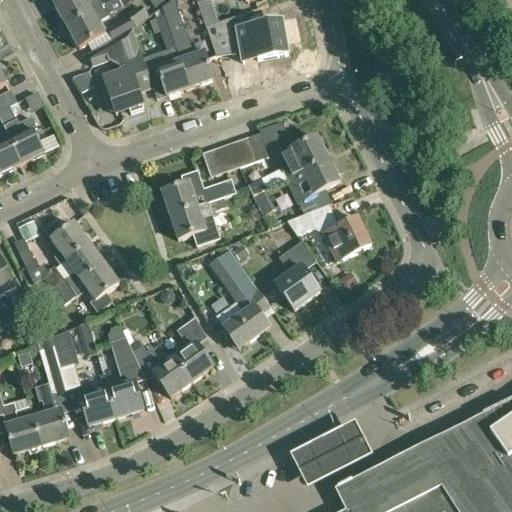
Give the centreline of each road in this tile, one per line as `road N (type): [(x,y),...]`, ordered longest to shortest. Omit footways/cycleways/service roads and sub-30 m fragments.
road 1 (residential): [(0,509),(171,446),(406,286),(423,266),(421,239),(344,80)]
road 2 (tertiary): [(109,511),(222,466),(353,394),(443,339),(511,278)]
road 3 (residential): [(98,168),(344,80)]
road 4 (residential): [(98,168),(3,0)]
road 5 (secondary): [(511,132),(433,0)]
